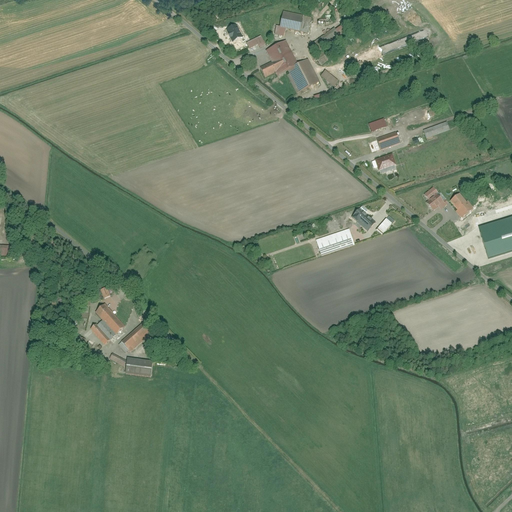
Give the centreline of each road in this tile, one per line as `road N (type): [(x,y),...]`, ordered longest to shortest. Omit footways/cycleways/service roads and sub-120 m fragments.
road 1 (track): [(0,188),(134,299),(338,511)]
road 2 (unclassified): [(158,0),(511,299)]
